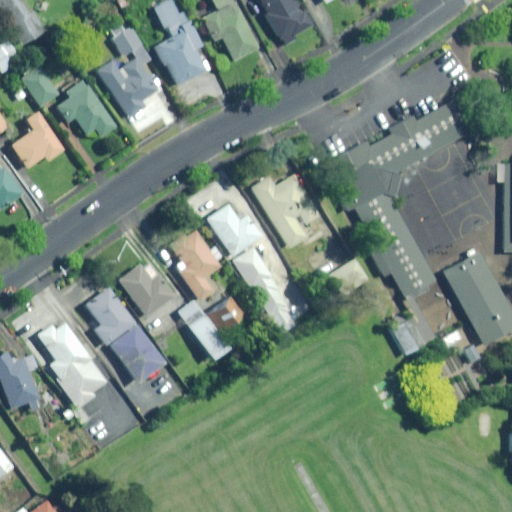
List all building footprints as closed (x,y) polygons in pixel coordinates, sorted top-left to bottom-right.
[(29,13),(20,0),(0,0),(0,11),(21,45),(44,31),(32,11),(29,13)] [(253,51),(225,0),(205,0),(213,13),(196,22),(208,45),(215,41),(228,64),(253,51)] [(277,42),(281,48),(293,42),(291,38),(307,29),(299,14),(294,16),(285,0),(252,0),(262,16),(259,17),(274,43),(277,42)] [(174,16),(166,1),(148,10),(158,32),(162,30),(167,40),(148,50),(158,70),(161,68),(172,89),(201,74),(190,53),(196,50),(178,15),(174,16)] [(128,54),(137,69),(147,62),(126,30),(121,33),(116,26),(106,32),(111,40),(108,42),(119,59),(128,54)] [(3,33),(0,34),(0,73),(19,63),(3,33)] [(136,104),(152,93),(129,61),(112,74),(105,64),(90,74),(124,122),(140,110),(136,104)] [(58,94),(39,66),(19,79),(39,108),(58,94)] [(72,119),(84,136),(99,138),(115,127),(85,85),(54,107),(66,123),(72,119)] [(20,90),(13,95),(17,101),(24,96),(20,90)] [(475,123),(456,90),(327,166),(401,297),(435,279),(389,198),(399,169),(475,123)] [(62,151),(35,112),(24,120),(31,131),(8,146),(25,169),(42,157),(46,162),(62,151)] [(0,210),(22,194),(1,166),(0,166),(0,210)] [(312,217),(286,176),(267,188),(261,178),(243,189),(281,250),(299,239),(286,219),(291,216),(297,227),(312,217)] [(198,220),(225,259),(254,238),(238,217),(231,222),(219,206),(198,220)] [(202,253),(186,231),(162,248),(173,263),(168,267),(172,272),(170,274),(191,303),(206,293),(197,279),(212,268),(209,263),(215,258),(208,248),(202,253)] [(340,245),(330,251),(339,265),(349,259),(340,245)] [(247,249),(226,262),(245,291),(246,290),(276,336),(290,327),(282,313),(284,312),(272,292),(274,290),(247,249)] [(511,327),(511,312),(476,249),(437,271),(480,346),(511,327)] [(329,260),(325,253),(307,263),(312,271),(329,260)] [(350,260),(323,277),(335,298),(363,281),(350,260)] [(143,281),(132,266),(110,282),(138,320),(168,297),(151,275),(143,281)] [(127,325),(100,289),(77,306),(92,327),(85,332),(97,348),(127,325)] [(234,315),(221,298),(197,316),(210,333),(234,315)] [(221,352),(186,302),(170,314),(204,363),(221,352)] [(427,343),(411,316),(390,329),(406,355),(427,343)] [(44,364),(54,377),(51,379),(73,408),(91,395),(88,392),(102,381),(86,359),(87,358),(60,322),(51,329),(47,324),(32,334),(51,359),(44,364)] [(130,326),(101,347),(130,386),(159,364),(130,326)] [(455,340),(451,332),(431,344),(435,351),(455,340)] [(478,357),(471,345),(461,350),(469,363),(478,357)] [(8,361),(1,350),(0,350),(0,393),(6,409),(23,402),(26,410),(34,407),(31,399),(34,398),(24,371),(33,368),(27,354),(8,361)] [(0,474),(11,467),(0,452),(0,474)] [(18,511),(54,511),(45,500),(27,511),(25,511),(23,508),(18,511)]
